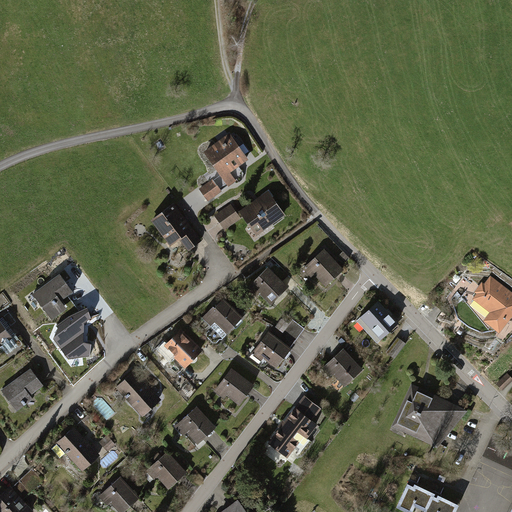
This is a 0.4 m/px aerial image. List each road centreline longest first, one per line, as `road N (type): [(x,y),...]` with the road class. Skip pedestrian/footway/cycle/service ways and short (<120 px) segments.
road 1 (residential): [(374,274),(307,203),(239,101),(0,166)]
road 2 (residential): [(187,511),(374,274)]
road 3 (residential): [(0,464),(128,345),(228,271)]
road 4 (residential): [(511,417),(374,274)]
